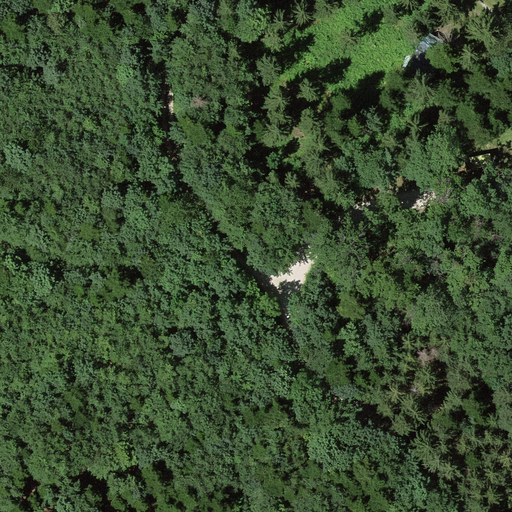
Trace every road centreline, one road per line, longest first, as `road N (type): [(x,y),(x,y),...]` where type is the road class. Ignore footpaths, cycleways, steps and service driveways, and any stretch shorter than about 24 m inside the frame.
road 1 (track): [(463,511),(305,351),(291,320),(290,288),(301,255),(335,220),(388,193),(511,183)]
road 2 (track): [(291,320),(188,176),(173,125),(170,70),(201,0)]
